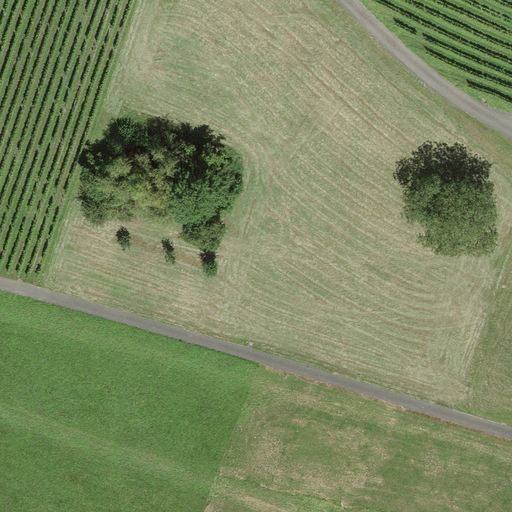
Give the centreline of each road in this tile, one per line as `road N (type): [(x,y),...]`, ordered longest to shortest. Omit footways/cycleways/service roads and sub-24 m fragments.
road 1 (track): [(0,282),(511,431)]
road 2 (track): [(511,123),(460,89),(360,0)]
